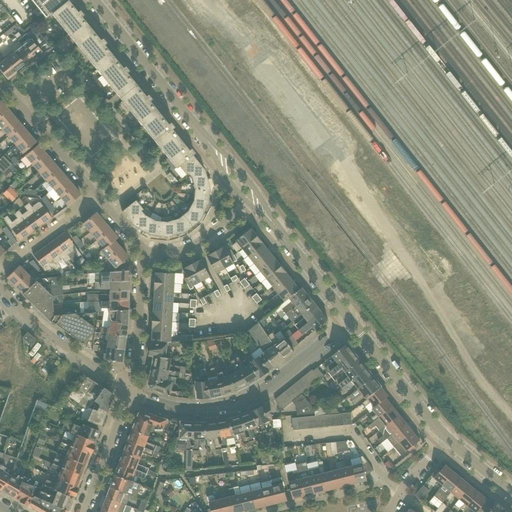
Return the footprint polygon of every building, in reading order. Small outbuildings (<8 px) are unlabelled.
[(34,0),(48,16),(51,14),(67,0),(66,0),(65,0),(64,1),(62,0),(34,0)] [(51,14),(68,35),(71,38),(74,42),(90,29),(81,17),(83,15),(79,11),(77,12),(67,0),(51,14)] [(14,21),(7,12),(4,15),(8,21),(9,20),(11,24),(14,21)] [(74,42),(96,70),(113,57),(103,45),(106,43),(102,39),(99,41),(90,29),(74,42)] [(33,59),(42,52),(39,49),(47,43),(39,33),(31,39),(22,46),(33,59)] [(18,41),(10,48),(14,52),(13,53),(24,66),(33,59),(22,46),(18,41)] [(10,47),(1,54),(16,73),(24,66),(13,53),(14,52),(10,48),(10,47)] [(0,54),(0,71),(7,80),(16,73),(1,54),(0,54)] [(107,84),(119,98),(135,85),(126,73),(128,71),(124,67),(122,68),(113,57),(96,70),(101,76),(107,84)] [(104,87),(107,84),(101,76),(97,79),(104,87)] [(135,85),(119,98),(142,126),(158,113),(149,101),(151,100),(147,95),(145,97),(135,85)] [(7,109),(0,114),(0,127),(1,129),(14,117),(7,109)] [(173,127),(171,125),(170,123),(168,125),(158,113),(142,126),(155,143),(158,147),(164,154),(181,141),(171,129),(173,127)] [(14,117),(1,129),(8,137),(21,126),(14,117)] [(21,126),(8,137),(15,145),(28,134),(21,126)] [(22,154),(35,142),(28,134),(15,145),(22,154)] [(176,168),(179,166),(192,155),(194,154),(191,149),(188,150),(181,141),(164,154),(176,168)] [(45,153),(38,145),(24,156),(31,164),(45,153)] [(45,153),(31,164),(39,172),(52,161),(45,153)] [(187,173),(199,164),(192,155),(179,166),(185,175),(187,173)] [(7,169),(8,168),(11,165),(3,156),(0,158),(0,171),(2,174),(7,169)] [(52,161),(39,172),(46,181),(59,170),(52,161)] [(192,183),(207,179),(205,172),(204,170),(199,164),(187,173),(191,177),(192,183)] [(12,174),(7,169),(2,174),(7,179),(12,174)] [(46,181),(43,184),(49,192),(52,189),(53,189),(66,178),(59,170),(46,181)] [(66,178),(53,189),(60,198),(73,186),(66,178)] [(193,195),(208,196),(209,189),(209,186),(207,179),(192,183),(194,189),(193,195)] [(60,198),(67,206),(80,195),(73,186),(60,198)] [(18,195),(10,187),(3,194),(11,202),(18,195)] [(190,206),(203,213),(207,206),(208,204),(208,196),(193,195),(193,201),(190,206)] [(135,200),(122,211),(129,220),(140,211),(142,209),(135,200)] [(40,226),(51,218),(39,202),(32,207),(28,203),(25,205),(40,226)] [(18,211),(15,213),(22,222),(30,233),(40,226),(25,205),(23,207),(27,211),(21,215),(18,211)] [(182,215),(192,227),(198,222),(200,220),(203,213),(190,206),(187,211),(182,215)] [(135,228),(142,231),(149,218),(144,215),(140,211),(129,220),(134,226),(135,228)] [(95,212),(82,224),(89,232),(103,221),(95,212)] [(172,220),(176,235),(184,233),(186,232),(192,227),(182,215),(178,219),(172,220)] [(159,237),(160,221),(154,221),(149,218),(142,231),(149,235),(151,236),(159,237)] [(160,221),(159,237),(167,237),(169,237),(176,235),(172,220),(166,222),(160,221)] [(103,221),(89,232),(97,241),(110,229),(103,221)] [(22,222),(11,230),(20,241),(30,233),(22,222)] [(114,241),(117,238),(110,229),(97,241),(103,248),(100,251),(100,252),(114,241)] [(236,241),(237,242),(232,246),(237,252),(242,248),(243,249),(258,236),(252,229),(236,241)] [(81,255),(64,233),(54,240),(69,260),(70,259),(67,255),(72,251),(77,257),(81,255)] [(249,256),(264,244),(258,236),(243,249),(239,252),(245,259),(249,256)] [(16,243),(12,238),(10,239),(7,241),(11,247),(16,243)] [(43,248),(58,268),(60,267),(57,262),(62,258),(65,263),(69,260),(54,240),(43,248)] [(100,252),(107,260),(121,249),(114,241),(100,252)] [(249,256),(255,264),(270,251),(264,244),(249,256)] [(225,247),(216,251),(225,269),(234,264),(234,263),(231,257),(228,252),(225,247)] [(43,248),(33,255),(45,271),(52,266),(55,270),(58,268),(43,248)] [(114,268),(128,257),(121,249),(107,260),(114,268)] [(216,251),(207,256),(217,273),(225,269),(216,251)] [(255,264),(261,271),(276,259),(270,251),(255,264)] [(82,257),(76,262),(78,266),(85,261),(82,257)] [(211,277),(201,259),(192,264),(202,281),(211,277)] [(261,271),(267,279),(282,266),(276,259),(261,271)] [(202,281),(192,264),(184,269),(188,277),(191,283),(193,286),(202,281)] [(26,274),(19,266),(6,278),(14,286),(26,274)] [(267,279),(273,286),(288,274),(282,266),(267,279)] [(58,268),(56,269),(57,276),(66,275),(60,267),(58,268)] [(96,273),(95,273),(94,282),(99,282),(128,279),(129,270),(101,272),(96,272),(96,273)] [(155,283),(175,284),(175,274),(156,272),(155,283)] [(26,274),(14,286),(22,295),(34,282),(26,274)] [(273,286),(279,294),(294,281),(288,274),(273,286)] [(51,296),(50,286),(50,277),(37,279),(34,282),(22,295),(50,321),(53,316),(52,305),(51,296)] [(58,277),(50,277),(50,286),(59,285),(58,277)] [(94,290),(100,290),(109,290),(109,291),(128,289),(128,279),(99,282),(94,282),(94,290)] [(284,301),(289,298),(290,298),(300,290),(300,289),(294,281),(279,294),(284,301)] [(174,293),(175,284),(155,283),(155,292),(174,293)] [(59,285),(50,286),(51,296),(56,296),(63,295),(62,286),(59,286),(59,285)] [(292,301),(277,313),(281,318),(286,314),(308,296),(302,288),(300,289),(300,290),(290,298),(292,301)] [(109,295),(100,295),(87,295),(87,301),(96,301),(128,299),(128,289),(109,291),(109,295)] [(174,303),(174,293),(155,292),(154,302),(174,303)] [(286,314),(290,319),(292,318),(294,321),(302,314),(315,304),(308,296),(286,314)] [(108,310),(128,309),(128,299),(96,301),(87,301),(87,302),(83,302),(84,313),(95,311),(99,311),(101,311),(101,308),(108,308),(108,310)] [(173,312),(174,303),(154,302),(154,311),(173,312)] [(52,305),(53,316),(63,315),(62,304),(52,305)] [(298,330),(321,312),(315,304),(302,314),(304,318),(295,325),(298,330)] [(128,310),(128,309),(108,310),(108,311),(101,311),(99,311),(95,311),(95,312),(98,312),(97,320),(110,322),(110,321),(127,323),(128,310)] [(83,345),(92,333),(95,312),(95,311),(84,313),(63,315),(53,316),(50,321),(83,345)] [(172,322),(173,312),(154,311),(153,321),(172,322)] [(298,330),(303,335),(313,327),(316,330),(328,321),(321,312),(298,330)] [(267,316),(264,319),(259,322),(263,328),(273,321),(269,315),(267,316)] [(109,329),(106,329),(101,328),(100,328),(100,333),(105,334),(106,333),(125,336),(127,324),(127,323),(110,321),(110,322),(109,329)] [(172,332),(172,322),(153,321),(152,330),(172,332)] [(268,336),(259,322),(249,330),(260,348),(274,367),(284,360),(268,336)] [(171,341),(172,332),(152,330),(152,340),(171,341)] [(284,333),(288,338),(292,335),(293,335),(289,330),(284,333)] [(22,338),(31,345),(36,340),(27,332),(22,338)] [(273,332),(268,336),(284,360),(294,351),(292,349),(283,338),(279,341),(273,332)] [(107,346),(123,348),(125,336),(106,333),(105,334),(105,340),(108,340),(107,346)] [(288,338),(294,348),(298,344),(292,335),(288,338)] [(207,342),(210,349),(217,347),(214,339),(207,342)] [(178,341),(148,345),(148,350),(150,352),(150,355),(154,356),(155,355),(171,358),(172,352),(166,351),(167,345),(177,347),(178,341)] [(325,369),(328,372),(353,352),(347,344),(332,356),(336,360),(325,369)] [(104,360),(121,362),(123,349),(123,348),(107,346),(106,354),(103,353),(102,358),(104,360)] [(251,364),(260,379),(274,367),(260,348),(251,354),(249,351),(245,354),(246,358),(251,364)] [(345,372),(360,360),(353,352),(328,372),(331,376),(342,368),(345,372)] [(249,385),(256,382),(260,379),(251,364),(246,367),(243,362),(242,362),(237,353),(233,355),(249,385)] [(153,366),(184,373),(185,367),(169,364),(171,358),(155,355),(154,356),(153,366)] [(230,375),(238,391),(249,385),(233,355),(228,357),(233,367),(235,372),(230,375)] [(222,371),(218,362),(218,360),(213,361),(214,363),(225,395),(237,391),(238,391),(230,375),(224,377),(222,371)] [(338,384),(341,388),(366,368),(360,360),(345,372),(348,376),(338,384)] [(195,366),(195,373),(196,381),(197,381),(197,399),(211,398),(206,373),(204,366),(205,366),(204,363),(199,364),(199,366),(195,366)] [(214,363),(211,364),(209,365),(212,372),(210,373),(206,373),(211,398),(225,395),(214,363)] [(183,378),(184,373),(153,366),(153,367),(150,378),(166,381),(168,376),(183,378)] [(358,388),(373,377),(366,368),(341,388),(345,392),(355,384),(358,388)] [(320,379),(312,370),(307,374),(315,383),(320,379)] [(307,374),(303,377),(310,387),(315,383),(307,374)] [(78,404),(94,382),(86,376),(75,392),(75,393),(72,391),(68,396),(68,397),(78,404)] [(303,377),(298,381),(305,390),(310,387),(303,377)] [(381,387),(373,377),(358,388),(361,392),(351,400),(354,405),(364,397),(366,399),(381,387)] [(170,396),(178,397),(182,397),(183,392),(173,390),(172,391),(171,390),(172,382),(166,381),(150,378),(149,385),(151,389),(160,392),(170,396)] [(301,394),(305,390),(298,381),(293,385),(301,394)] [(97,407),(106,411),(112,395),(94,382),(78,404),(84,408),(86,410),(92,405),(97,407)] [(293,385),(289,389),(296,398),(301,394),(293,385)] [(386,398),(389,397),(381,387),(366,399),(363,400),(364,401),(362,403),(369,412),(373,409),(386,398)] [(292,402),(296,398),(289,389),(284,393),(292,402)] [(284,393),(279,396),(287,406),(292,402),(284,393)] [(296,407),(296,409),(297,414),(301,410),(299,408),(308,401),(301,394),(296,398),(292,402),(296,407)] [(279,396),(275,400),(274,400),(278,406),(280,409),(282,410),(287,406),(279,396)] [(374,422),(393,406),(386,398),(373,409),(376,414),(371,418),(374,422)] [(35,407),(45,412),(47,405),(37,401),(35,407)] [(273,419),(270,401),(263,406),(252,411),(258,426),(257,426),(261,436),(267,433),(263,424),(273,419)] [(297,415),(313,413),(313,410),(314,409),(308,401),(299,408),(301,410),(297,414),(297,415)] [(106,411),(97,407),(92,405),(86,410),(84,408),(80,417),(86,420),(100,426),(106,411)] [(313,410),(313,413),(315,413),(315,416),(320,416),(326,415),(327,415),(320,406),(315,410),(314,409),(313,410)] [(400,415),(393,406),(374,422),(369,426),(371,429),(376,425),(380,430),(400,415)] [(252,411),(241,416),(251,445),(257,443),(252,428),(257,426),(258,426),(252,411)] [(143,412),(140,413),(138,418),(173,432),(178,422),(171,421),(160,418),(143,412)] [(344,425),(352,425),(351,413),(343,413),(344,425)] [(387,439),(406,423),(400,415),(380,430),(384,435),(378,440),(381,444),(387,439)] [(229,419),(233,434),(240,432),(245,447),(251,445),(241,416),(229,419)] [(151,430),(162,434),(171,438),(173,432),(138,418),(133,429),(149,436),(151,430)] [(218,421),(222,452),(229,451),(226,436),(233,434),(229,419),(218,421)] [(94,441),(98,431),(82,424),(81,427),(64,420),(61,428),(74,434),(74,433),(94,441)] [(218,421),(205,423),(206,438),(213,438),(216,453),(222,452),(218,421)] [(193,423),(181,422),(180,437),(177,437),(176,450),(186,450),(186,459),(193,460),(193,454),(193,423)] [(206,438),(205,423),(193,423),(193,454),(199,454),(199,439),(206,438)] [(390,442),(396,438),(400,443),(413,432),(406,423),(387,439),(390,442)] [(146,442),(149,436),(133,429),(129,441),(158,453),(161,447),(146,442)] [(414,445),(420,440),(413,432),(400,443),(394,447),(401,456),(408,450),(411,453),(417,448),(414,445)] [(62,437),(57,435),(55,439),(60,441),(89,454),(94,441),(74,433),(74,434),(71,441),(62,437)] [(60,441),(60,442),(58,447),(67,451),(66,456),(85,465),(89,454),(60,441)] [(156,458),(158,453),(129,441),(124,452),(140,458),(142,452),(156,458)] [(345,441),(337,442),(338,453),(348,450),(345,441)] [(149,469),(149,468),(138,464),(140,458),(124,452),(120,463),(147,473),(147,474),(151,475),(155,477),(157,473),(149,470),(149,469)] [(54,458),(53,459),(46,456),(45,460),(52,463),(81,475),(85,465),(66,456),(63,462),(54,458)] [(373,470),(368,462),(366,460),(363,456),(360,457),(362,464),(352,466),(356,483),(367,480),(366,475),(373,470)] [(0,464),(0,489),(1,490),(12,470),(6,467),(7,462),(2,459),(2,461),(0,464)] [(43,466),(50,469),(59,473),(57,478),(77,486),(81,475),(52,463),(45,460),(43,466)] [(394,466),(389,460),(385,464),(389,469),(394,466)] [(356,483),(352,466),(346,468),(344,461),(340,462),(346,486),(356,483)] [(337,470),(331,471),(335,488),(346,486),(340,462),(336,463),(337,470)] [(120,463),(116,474),(131,480),(133,475),(145,479),(147,474),(147,473),(120,463)] [(433,474),(436,477),(434,478),(443,485),(454,472),(445,465),(441,471),(438,468),(433,474)] [(23,471),(22,471),(14,466),(13,468),(12,470),(1,490),(14,498),(22,475),(23,471)] [(320,467),(319,467),(325,491),(335,488),(331,471),(325,473),(323,466),(320,467)] [(316,475),(310,477),(314,494),(325,491),(319,467),(315,468),(316,475)] [(293,499),(304,496),(298,472),(298,470),(287,473),(293,499)] [(298,472),(304,496),(314,494),(310,477),(304,478),(302,471),(298,472)] [(447,498),(462,479),(454,472),(443,485),(434,496),(443,503),(447,498)] [(116,474),(115,475),(111,487),(131,495),(149,502),(154,489),(135,482),(131,481),(131,480),(116,474)] [(29,479),(22,475),(14,498),(26,505),(30,494),(33,496),(38,483),(35,481),(33,486),(28,484),(29,479)] [(73,497),(73,495),(77,486),(57,478),(55,484),(45,480),(44,484),(73,497)] [(287,500),(283,484),(282,478),(271,480),(272,486),(277,503),(287,500)] [(455,495),(460,499),(471,486),(462,479),(447,498),(450,501),(455,495)] [(67,510),(72,498),(73,497),(44,484),(43,485),(38,483),(33,496),(37,497),(67,510)] [(272,486),(262,489),(266,506),(277,503),(272,486)] [(415,496),(421,500),(429,490),(424,486),(415,496)] [(479,493),(471,486),(460,499),(455,505),(463,511),(479,493)] [(111,487),(107,497),(127,505),(131,495),(111,487)] [(171,488),(166,492),(170,498),(175,494),(171,488)] [(234,511),(241,511),(245,511),(241,494),(235,496),(234,488),(229,489),(230,497),(234,511)] [(262,489),(252,492),(256,508),(266,506),(262,489)] [(256,508),(252,492),(241,494),(245,511),(256,508)] [(479,493),(463,511),(482,511),(490,502),(489,501),(479,493)] [(66,511),(67,510),(37,497),(33,496),(30,494),(26,505),(38,511),(66,511)] [(110,511),(123,511),(127,505),(107,497),(103,508),(109,510),(109,511),(110,511)] [(230,497),(220,500),(223,511),(234,511),(230,497)] [(209,502),(211,511),(223,511),(220,500),(209,502)] [(505,511),(506,511),(496,503),(495,505),(490,502),(482,511),(505,511)] [(435,511),(443,511),(448,506),(443,503),(435,511)]
